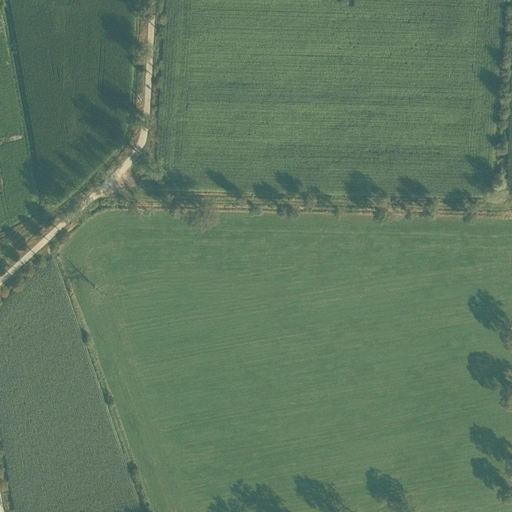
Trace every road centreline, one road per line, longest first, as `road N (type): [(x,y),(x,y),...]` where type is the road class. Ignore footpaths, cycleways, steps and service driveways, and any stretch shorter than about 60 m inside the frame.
road 1 (track): [(511,206),(89,200)]
road 2 (unclassified): [(0,279),(139,144),(151,0)]
